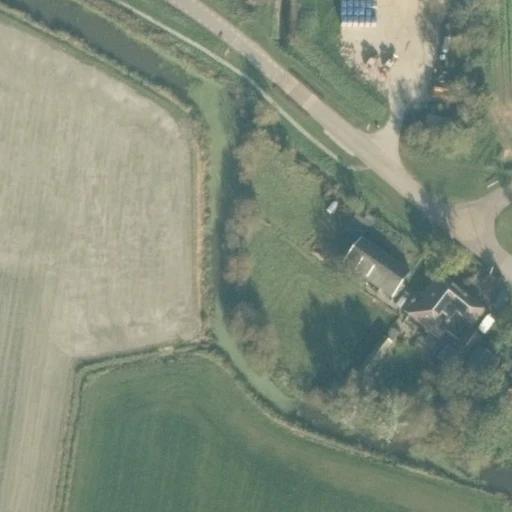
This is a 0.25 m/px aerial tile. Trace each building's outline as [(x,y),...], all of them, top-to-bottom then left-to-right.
[(437,97),(437,119),(456,119),(457,97),(437,97)] [(392,300),(409,276),(360,242),(342,266),(392,300)] [(446,311),(459,294),(439,277),(422,299),(417,295),(403,313),(425,332),(443,309),(446,311)] [(443,309),(425,332),(436,342),(454,319),(469,331),(483,313),(459,294),(446,311),(443,309)] [(455,376),(480,342),(466,332),(441,366),(455,376)] [(363,383),(391,346),(382,339),(354,376),(363,383)] [(485,386),(497,365),(475,352),(464,372),(485,386)] [(511,381),(500,403),(509,407),(511,401),(511,381)]
